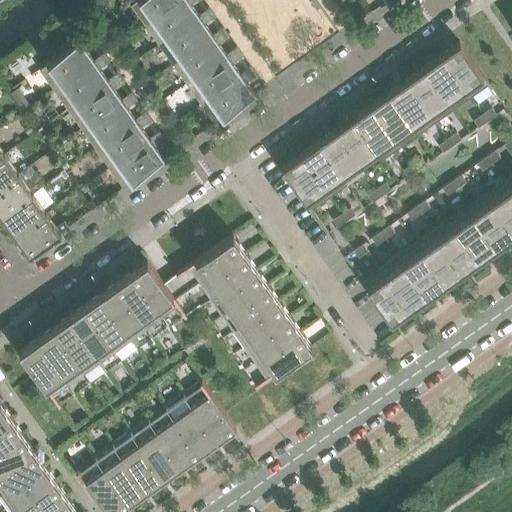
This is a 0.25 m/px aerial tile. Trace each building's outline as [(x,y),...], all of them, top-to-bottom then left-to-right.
[(144,23),(177,0),(135,0),(131,3),(144,23)] [(158,43),(199,14),(191,3),(194,0),(177,0),(144,23),(158,43)] [(172,63),(213,33),(205,22),(215,15),(209,7),(199,14),(158,43),(172,63)] [(186,82),(227,53),(219,42),(228,35),(223,27),(213,33),(172,63),(186,82)] [(53,87),(94,59),(86,47),(96,41),(90,32),(40,68),(53,87)] [(459,40),(441,53),(471,95),(489,83),(459,40)] [(200,102),(241,73),(233,61),(242,55),(236,46),(227,53),(186,82),(200,102)] [(67,107),(108,78),(100,67),(110,60),(104,52),(94,59),(53,87),(67,107)] [(441,53),(423,65),(454,108),(471,95),(441,53)] [(423,65),(406,78),(436,121),(454,108),(423,65)] [(215,122),(256,93),(247,81),(256,74),(250,66),(241,73),(200,102),(215,122)] [(81,127),(122,98),(114,87),(124,80),(118,71),(108,78),(67,107),(81,127)] [(406,78),(388,91),(418,133),(436,121),(406,78)] [(30,104),(18,87),(11,92),(23,109),(30,104)] [(95,147),(136,117),(128,106),(137,99),(131,91),(122,98),(81,127),(95,147)] [(388,91),(370,103),(400,146),(418,133),(388,91)] [(370,103),(352,116),(382,158),(400,146),(370,103)] [(492,105),(483,112),(487,119),(497,112),(492,105)] [(109,166),(150,137),(142,126),(151,119),(145,111),(136,117),(95,147),(109,166)] [(483,112),(474,118),(479,125),(487,119),(483,112)] [(352,116),(334,128),(365,171),(382,158),(352,116)] [(30,123),(23,127),(28,134),(35,130),(30,123)] [(334,128),(317,141),(347,183),(365,171),(334,128)] [(124,187),(165,158),(156,145),(165,139),(159,130),(150,137),(109,166),(124,187)] [(195,136),(191,130),(187,134),(191,139),(195,136)] [(457,130),(447,137),(452,144),(461,137),(457,130)] [(447,137),(439,143),(444,150),(452,144),(447,137)] [(317,141),(299,153),(329,196),(347,183),(317,141)] [(49,149),(44,142),(38,147),(43,154),(49,149)] [(495,149),(486,155),(491,162),(500,156),(495,149)] [(0,184),(18,171),(4,152),(0,154),(0,184)] [(299,153),(281,166),(311,209),(329,196),(299,153)] [(422,155),(412,162),(416,169),(426,162),(422,155)] [(486,155),(477,162),(482,169),(491,162),(486,155)] [(412,162),(404,168),(408,175),(416,169),(412,162)] [(0,211),(1,213),(32,191),(18,171),(0,184),(0,211)] [(460,174),(451,180),(456,187),(465,181),(460,174)] [(511,190),(504,179),(486,191),(511,228),(511,190)] [(451,180),(442,186),(447,194),(456,187),(451,180)] [(386,181),(377,187),(382,194),(390,188),(386,181)] [(377,187),(367,194),(372,201),(382,194),(377,187)] [(15,233),(46,211),(32,191),(1,213),(15,233)] [(511,228),(486,191),(468,204),(498,247),(511,236),(511,228)] [(96,206),(92,199),(88,201),(93,208),(96,206)] [(425,199),(416,205),(421,212),(430,206),(425,199)] [(468,204),(450,217),(480,259),(498,247),(468,204)] [(416,205),(407,211),(412,218),(421,212),(416,205)] [(350,206),(341,212),(346,219),(355,213),(350,206)] [(30,254),(61,232),(61,231),(69,225),(64,219),(56,225),(46,211),(15,233),(30,254)] [(341,212),(332,218),(337,226),(346,219),(341,212)] [(450,217),(433,229),(463,272),(480,259),(450,217)] [(390,224),(381,230),(386,237),(394,231),(390,224)] [(433,229),(415,242),(445,284),(463,272),(433,229)] [(381,230),(371,236),(376,243),(386,237),(381,230)] [(312,345),(267,281),(233,233),(178,272),(176,273),(176,274),(164,282),(147,259),(19,349),(35,372),(48,390),(59,405),(61,404),(185,316),(187,315),(187,314),(200,305),(255,383),(254,383),(256,385),(312,345)] [(363,242),(354,249),(359,256),(368,249),(363,242)] [(415,242),(397,254),(427,297),(445,284),(415,242)] [(397,254),(379,267),(409,309),(427,297),(397,254)] [(379,267),(361,280),(392,322),(409,309),(379,267)] [(236,426),(213,393),(202,378),(200,379),(200,380),(183,392),(191,403),(217,440),(236,426)] [(217,440),(191,403),(183,392),(166,404),(173,415),(200,452),(217,440)] [(76,511),(78,511),(33,447),(0,400),(0,511),(76,511)] [(200,452),(173,415),(166,404),(148,416),(156,428),(182,465),(200,452)] [(182,465),(156,428),(148,416),(130,429),(138,440),(164,477),(182,465)] [(164,477),(138,440),(130,429),(113,441),(121,452),(147,489),(164,477)] [(147,489),(121,452),(113,441),(95,454),(103,465),(129,502),(147,489)] [(114,511),(129,502),(103,465),(95,454),(78,466),(78,465),(76,467),(107,511),(114,511)]
